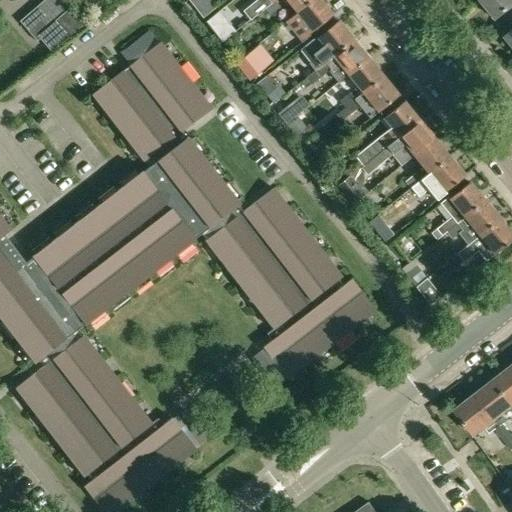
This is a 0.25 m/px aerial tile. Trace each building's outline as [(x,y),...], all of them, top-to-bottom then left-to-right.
[(56,25),(71,12),(73,10),(64,0),(44,0),(39,4),(30,12),(19,21),(37,41),(41,38),(56,25)] [(211,12),(201,0),(186,0),(202,19),(211,12)] [(275,1),(275,0),(258,0),(243,12),(250,21),(265,9),(275,1)] [(285,0),(297,13),(312,0),(285,0)] [(310,36),(312,32),(332,15),(319,0),(312,0),(297,13),(285,23),(301,43),(310,36)] [(511,0),(478,0),(495,21),(511,7),(511,0)] [(280,7),(275,1),(265,9),(270,16),(280,7)] [(205,21),(222,42),(235,31),(218,11),(205,21)] [(310,64),(315,71),(352,40),(337,22),(317,38),(311,38),(300,47),(312,62),(310,64)] [(0,319),(7,329),(16,341),(24,350),(34,363),(37,360),(42,366),(18,386),(14,388),(24,400),(31,410),(41,422),(49,432),(59,445),(66,454),(76,467),(83,476),(85,475),(90,481),(83,487),(102,511),(115,511),(117,511),(130,501),(139,494),(152,484),(162,476),(174,466),(183,459),(195,450),(192,446),(171,419),(163,425),(157,418),(151,423),(141,411),(134,402),(124,390),(117,380),(107,367),(99,358),(90,345),(82,336),(77,330),(84,324),(84,325),(93,318),(105,308),(116,300),(127,291),(138,283),(150,274),(160,266),(172,256),(182,248),(192,241),(191,240),(194,238),(199,234),(204,241),(205,242),(204,243),(210,251),(220,263),(228,273),(238,286),(245,296),(255,308),(262,317),(272,330),(265,335),(271,342),(263,348),(274,363),(286,378),(287,379),(291,376),(299,369),(310,361),(313,359),(321,352),(332,344),(335,342),(343,336),(353,328),(357,325),(365,319),(375,311),(365,298),(351,279),(342,286),(338,280),(341,278),(333,268),(323,255),(316,246),(306,233),(298,224),(288,211),(282,202),(272,190),(267,193),(242,213),(236,205),(237,204),(230,195),(220,183),(213,173),(203,161),(195,151),(186,138),(185,139),(181,133),(207,113),(210,110),(201,98),(192,87),(182,74),(175,65),(164,52),(158,43),(148,31),(120,53),(130,66),(124,70),(123,71),(94,93),(90,96),(100,108),(108,119),(117,130),(125,140),(134,152),(142,162),(143,162),(147,167),(141,172),(133,178),(119,189),(110,195),(97,205),(88,212),(75,223),(66,230),(53,240),(44,247),(31,257),(32,258),(31,259),(25,263),(8,241),(3,235),(10,229),(2,219),(0,216),(0,319)] [(315,71),(305,79),(311,86),(320,79),(331,70),(333,73),(340,67),(347,75),(367,59),(352,40),(315,71)] [(251,54),(237,64),(239,66),(251,80),(264,70),(251,54)] [(359,96),(362,94),(382,77),(367,59),(347,75),(357,87),(354,89),(359,96)] [(286,94),(269,74),(257,84),(273,105),(286,94)] [(362,94),(359,96),(355,100),(344,108),(332,118),(338,125),(359,108),(369,120),(398,96),(382,77),(362,94)] [(339,101),(344,108),(355,100),(349,93),(339,101)] [(355,157),(363,167),(418,121),(403,103),(380,122),(387,130),(355,157)] [(292,118),(285,109),(277,115),(285,124),(292,118)] [(363,167),(361,168),(367,176),(395,153),(404,164),(413,156),(433,140),(418,121),(363,167)] [(433,140),(413,156),(423,168),(428,175),(448,158),(433,140)] [(422,180),(411,189),(418,198),(427,190),(436,202),(445,194),(444,193),(464,177),(448,158),(428,175),(422,180)] [(416,173),(405,182),(411,189),(422,180),(416,173)] [(338,185),(335,188),(351,207),(365,195),(350,176),(338,185)] [(448,196),(440,203),(452,218),(457,224),(464,218),(484,201),(469,183),(450,198),(448,196)] [(371,205),(365,197),(355,204),(360,213),(371,205)] [(464,218),(479,236),(499,220),(484,201),(464,218)] [(452,218),(437,230),(442,236),(447,232),(457,224),(452,218)] [(511,240),(511,235),(499,220),(479,236),(457,254),(463,263),(477,251),(486,262),(511,240)] [(462,230),(457,224),(447,232),(452,238),(462,230)] [(423,275),(414,264),(405,272),(413,282),(423,275)] [(415,288),(429,305),(440,296),(440,295),(440,296),(427,280),(427,279),(426,279),(415,288)] [(511,367),(493,382),(511,405),(511,367)] [(482,391),(474,397),(499,428),(503,424),(507,421),(501,414),(511,405),(493,382),(482,391)] [(467,402),(455,411),(474,435),(480,430),(485,427),(490,434),(495,431),(499,428),(474,397),(467,402)] [(495,431),(503,441),(511,435),(503,424),(499,428),(495,431)] [(511,450),(511,436),(511,435),(503,441),(511,451),(511,450)] [(375,511),(369,503),(356,511),(375,511)]
